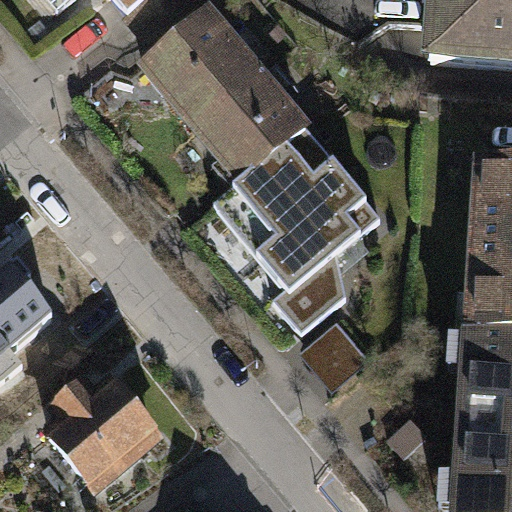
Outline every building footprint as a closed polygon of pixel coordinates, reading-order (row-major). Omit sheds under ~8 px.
[(108,0),(76,0),(89,16),(108,0)] [(108,0),(130,31),(167,0),(108,0)] [(201,4),(197,0),(167,0),(130,31),(146,49),(201,4)] [(511,0),(434,0),(429,78),(511,84),(511,0)] [(142,78),(191,137),(263,79),(201,4),(146,49),(159,64),(142,78)] [(315,141),(263,79),(191,137),(242,200),(312,143),(315,141)] [(386,229),(312,143),(242,200),(220,217),(290,300),(276,311),(304,345),(347,309),(343,265),(386,229)] [(471,346),(511,348),(511,181),(481,179),(471,346)] [(0,281),(0,393),(28,370),(13,354),(55,319),(17,268),(0,281)] [(343,330),(304,363),(336,402),(376,369),(343,330)] [(511,511),(511,348),(471,346),(460,511),(511,511)] [(56,419),(40,432),(94,497),(162,441),(109,377),(83,399),(74,387),(47,409),(56,419)]
